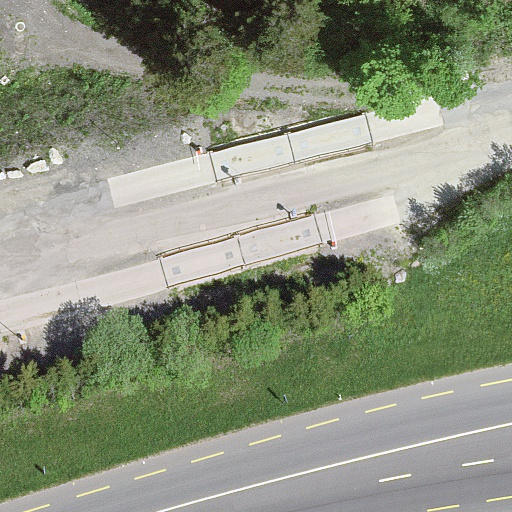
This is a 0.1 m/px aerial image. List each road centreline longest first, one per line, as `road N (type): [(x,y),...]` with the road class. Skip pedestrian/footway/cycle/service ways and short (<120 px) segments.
road 1 (track): [(511,129),(272,218),(0,298)]
road 2 (track): [(0,204),(211,171),(392,173)]
road 3 (primary): [(511,441),(207,511)]
